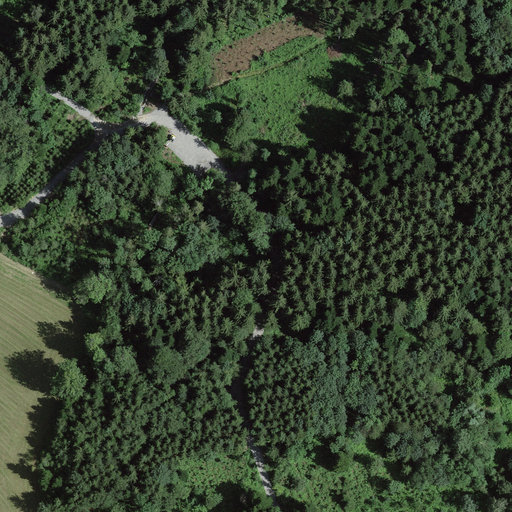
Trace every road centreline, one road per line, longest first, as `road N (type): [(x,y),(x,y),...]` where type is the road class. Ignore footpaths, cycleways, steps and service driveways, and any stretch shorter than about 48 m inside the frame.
road 1 (track): [(0,220),(16,216),(108,134),(154,112),(198,136),(246,204),(331,240),(466,239),(511,251)]
road 2 (track): [(246,204),(280,262),(278,289),(249,336),(240,411),(275,511)]
road 3 (track): [(108,134),(60,96),(0,72)]
